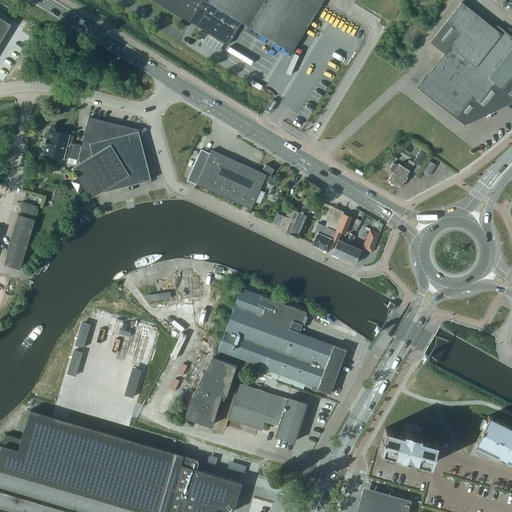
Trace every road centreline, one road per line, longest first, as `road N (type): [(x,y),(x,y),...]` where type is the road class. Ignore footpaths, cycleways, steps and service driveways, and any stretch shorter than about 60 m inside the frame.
road 1 (unclassified): [(357,273),(175,187),(150,112)]
road 2 (primary): [(425,272),(413,311),(334,450),(319,500)]
road 3 (primary): [(319,500),(447,287)]
road 4 (primary): [(370,199),(173,80)]
road 5 (primary): [(173,80),(40,0)]
road 6 (unclassified): [(0,91),(53,88),(150,112)]
